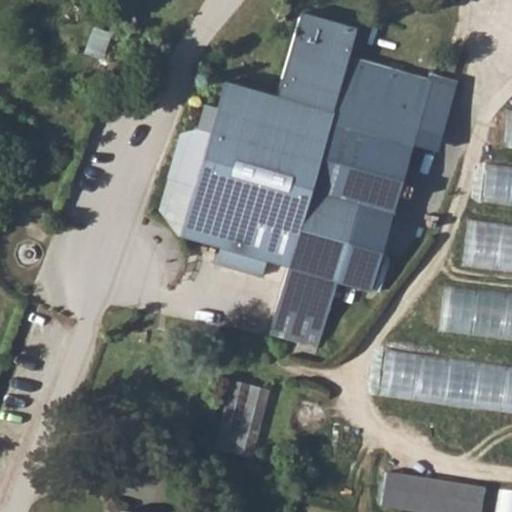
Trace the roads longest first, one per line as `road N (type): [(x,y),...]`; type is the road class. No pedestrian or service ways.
road 1 (track): [(511,47),(418,288),(350,385),(368,433),(427,461),(511,481)]
road 2 (unclassified): [(223,0),(138,112),(109,195),(91,325),(19,511)]
road 3 (unknown): [(91,325),(344,401)]
